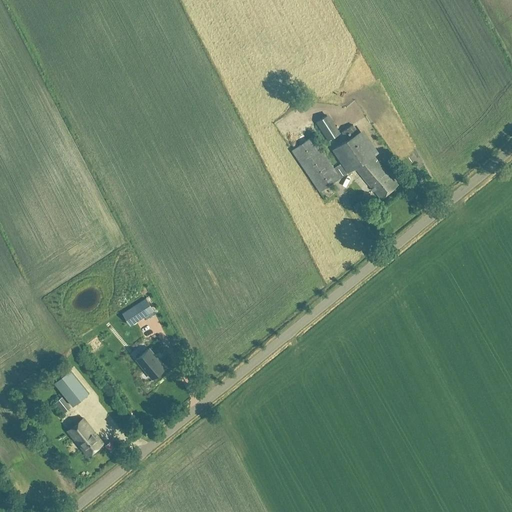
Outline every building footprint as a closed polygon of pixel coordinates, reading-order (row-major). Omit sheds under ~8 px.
[(326,134),(338,131),(332,110),(319,114),(326,134)] [(313,137),(293,150),(320,191),(348,173),(356,167),(358,170),(357,171),(381,200),(398,185),(377,160),(376,162),(372,157),(378,153),(363,130),(358,133),(353,125),(342,132),(347,140),(333,150),(341,163),(334,168),(313,137)] [(356,212),(364,208),(361,203),(354,206),(356,212)] [(145,298),(123,312),(131,324),(153,310),(145,298)] [(157,357),(149,348),(136,358),(141,364),(152,378),(153,379),(166,368),(165,368),(157,357)] [(53,382),(73,406),(89,393),(70,369),(53,382)] [(206,380),(212,386),(216,383),(210,376),(206,380)] [(60,398),(55,402),(64,413),(69,409),(60,398)] [(93,404),(114,427),(120,422),(99,399),(93,404)] [(104,444),(83,418),(67,431),(88,457),(104,444)] [(110,442),(105,446),(110,453),(115,449),(110,442)]
